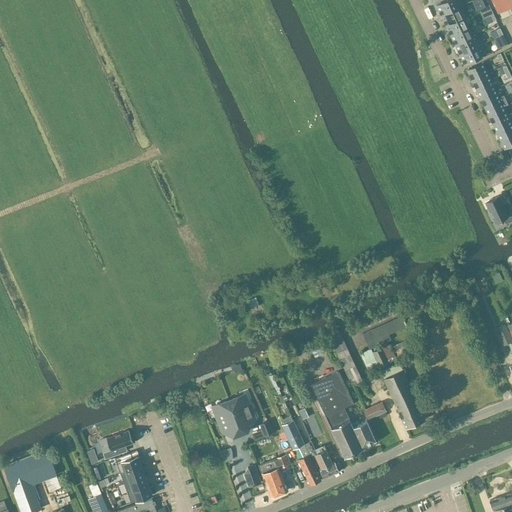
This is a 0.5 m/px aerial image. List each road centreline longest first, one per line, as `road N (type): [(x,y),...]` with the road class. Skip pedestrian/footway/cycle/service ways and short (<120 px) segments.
road 1 (unclassified): [(264,511),(511,400)]
road 2 (residential): [(414,0),(487,161),(511,166)]
road 3 (tertiary): [(366,511),(511,454)]
